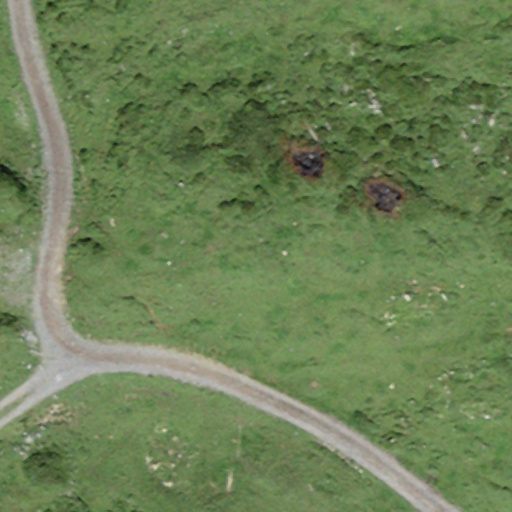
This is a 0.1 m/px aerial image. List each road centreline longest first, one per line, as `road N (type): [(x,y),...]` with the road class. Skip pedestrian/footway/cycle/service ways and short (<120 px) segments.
road 1 (track): [(448,511),(314,422),(252,391),(165,362),(66,359)]
road 2 (track): [(66,359),(46,289),(56,157),(19,0)]
